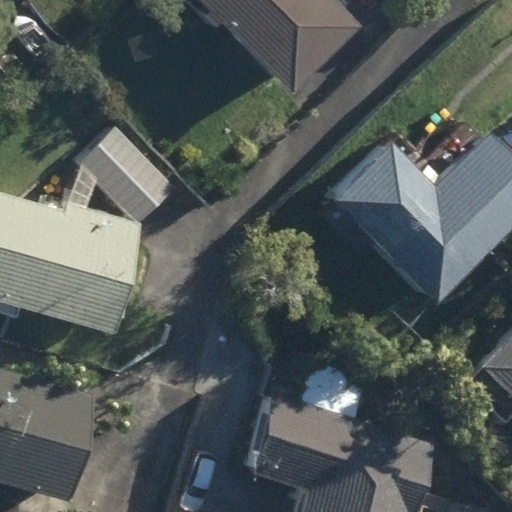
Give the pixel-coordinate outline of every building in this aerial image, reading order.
[(161,0),(249,98),(323,31),(294,0),(161,0)] [(334,194),(434,301),(511,229),(511,147),(492,126),(432,182),(392,140),(334,194)] [(82,165),(137,226),(176,190),(122,130),(82,165)] [(0,308),(107,339),(140,229),(70,208),(68,216),(0,195),(0,308)] [(511,423),(511,338),(479,368),(485,374),(477,383),(477,392),(468,398),(474,412),(489,413),(497,407),(511,423)] [(0,487),(63,506),(95,400),(0,371),(0,487)] [(291,511),(410,511),(434,448),(280,392),(249,475),(299,493),(291,511)]
